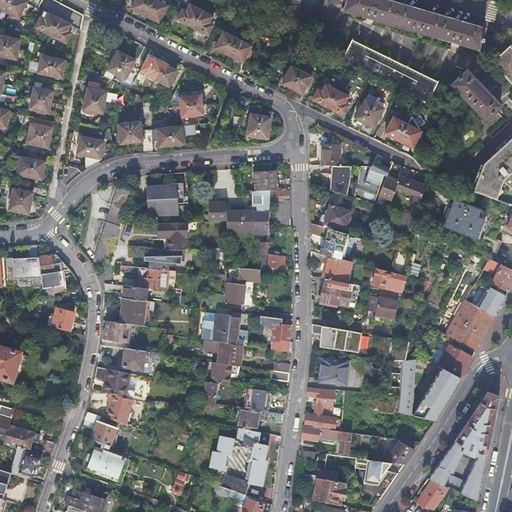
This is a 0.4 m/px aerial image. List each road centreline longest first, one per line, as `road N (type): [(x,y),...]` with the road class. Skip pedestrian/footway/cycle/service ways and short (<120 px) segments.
road 1 (residential): [(297,149),(299,349),(277,511)]
road 2 (residential): [(39,511),(87,367),(93,299),(45,228)]
road 3 (residential): [(297,149),(286,109),(73,0)]
road 4 (residential): [(45,228),(104,171),(297,149)]
road 5 (residential): [(471,381),(384,511)]
